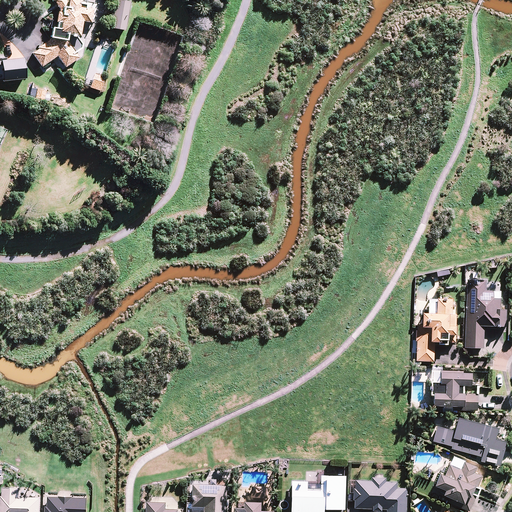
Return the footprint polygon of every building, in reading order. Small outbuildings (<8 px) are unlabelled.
[(56,0),(54,1),(62,11),(61,15),(59,15),(57,22),(53,22),(51,31),(54,31),(52,41),(39,50),(40,51),(34,55),(44,69),(59,58),(67,69),(81,60),(78,55),(83,51),(86,49),(84,46),(81,42),(83,25),(91,26),(94,12),(86,11),(86,7),(82,6),(82,4),(70,2),(70,5),(66,0),(56,0)] [(132,4),(118,2),(113,30),(128,32),(132,4)] [(102,93),(107,79),(96,76),(92,90),(102,93)] [(39,91),(37,100),(46,101),(48,93),(39,91)] [(468,281),(466,350),(485,350),(486,328),(506,329),(507,312),(501,312),(502,293),(487,292),(487,282),(468,281)] [(418,343),(417,363),(435,363),(436,345),(456,345),(457,316),(452,316),(453,302),(430,301),(430,316),(422,316),(422,327),(418,327),(418,333),(417,333),(416,343),(418,343)] [(462,412),(479,412),(479,396),(463,395),(464,388),(470,388),(471,375),(464,375),(464,374),(441,373),(440,384),(434,384),(433,408),(443,409),(443,410),(451,410),(452,409),(462,409),(462,412)] [(499,431),(458,420),(457,424),(452,422),(450,431),(438,427),(434,443),(453,448),(452,450),(482,458),(481,463),(501,468),(507,443),(496,440),(499,431)] [(478,489),(483,478),(476,475),(478,468),(465,463),(462,471),(451,467),(446,478),(440,476),(435,488),(445,492),(443,497),(458,503),(456,507),(468,511),(471,511),(480,490),(478,489)] [(291,511),(324,511),(346,511),(348,477),(322,477),(322,490),(309,490),(309,483),(293,482),(291,511)] [(356,502),(356,510),(374,511),(373,511),(382,511),(383,511),(388,511),(407,511),(408,490),(398,490),(399,484),(387,484),(387,480),(373,479),(373,483),(357,482),(356,490),(355,490),(354,502),(356,502)] [(266,499),(267,484),(252,483),(251,498),(266,499)] [(227,511),(229,487),(194,486),(193,508),(205,509),(205,511),(227,511)] [(41,511),(42,499),(20,498),(21,490),(4,489),(3,498),(2,498),(1,511),(41,511)] [(87,511),(88,500),(74,500),(74,499),(60,499),(60,500),(49,499),(49,508),(47,508),(46,511),(87,511)] [(261,511),(262,504),(246,503),(246,511),(235,510),(234,511),(261,511)]
